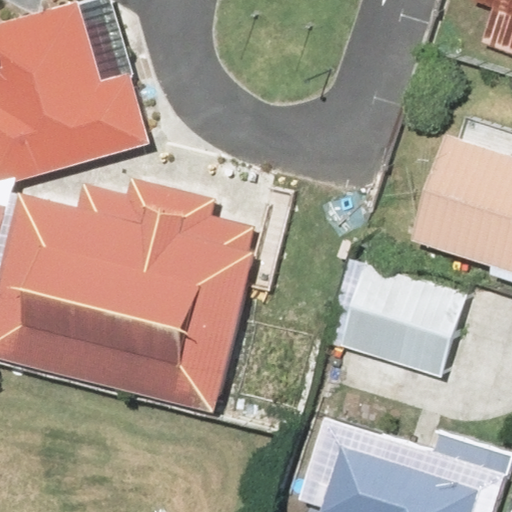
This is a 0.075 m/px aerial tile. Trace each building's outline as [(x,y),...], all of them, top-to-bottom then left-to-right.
[(511,0),(494,0),(502,3),(483,48),(511,60),(511,0)] [(26,195),(25,184),(159,146),(140,72),(112,80),(91,3),(0,29),(0,311),(2,312),(0,316),(0,355),(227,410),(270,252),(260,248),(265,224),(223,216),(227,201),(141,181),(133,196),(92,188),(85,206),(26,195)] [(511,140),(473,125),(435,233),(511,262),(511,140)] [(400,358),(455,373),(477,291),(369,261),(332,394),(386,409),(400,358)] [(302,505),(320,511),(501,511),(511,483),(511,468),(338,406),(302,505)]
